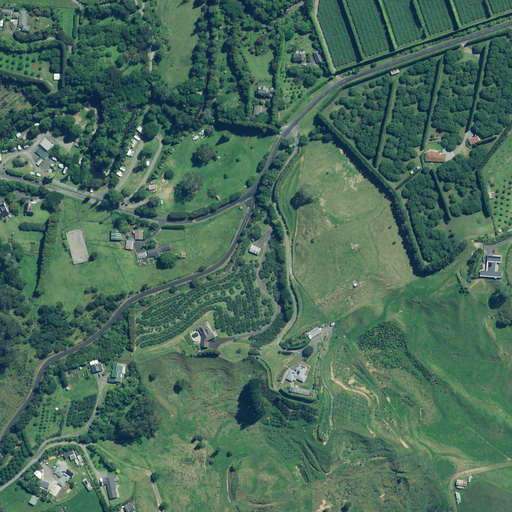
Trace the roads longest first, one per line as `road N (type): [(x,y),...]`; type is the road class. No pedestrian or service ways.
road 1 (unclassified): [(511,22),(325,93),(279,142),(218,265),(132,299),(95,336),(45,361),(33,392),(0,431)]
road 2 (track): [(511,234),(428,267),(311,344)]
